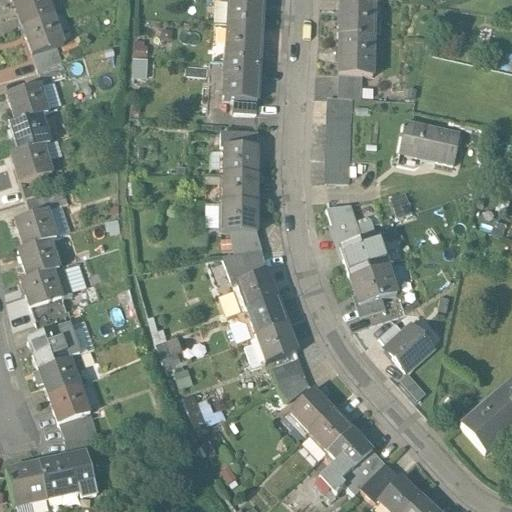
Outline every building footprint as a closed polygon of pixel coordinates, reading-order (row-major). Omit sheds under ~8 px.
[(44,0),(25,0),(11,5),(21,32),(52,22),(44,0)] [(260,0),(227,0),(225,30),(259,32),(260,0)] [(343,2),(338,1),(337,41),(370,43),(372,3),(343,2)] [(52,22),(21,32),(31,61),(54,52),(62,49),(52,22)] [(259,32),(225,30),(223,68),(257,70),(259,32)] [(370,43),(337,41),(336,81),(359,82),(369,82),(370,43)] [(133,45),(131,81),(150,82),(151,46),(133,45)] [(54,52),(31,61),(36,75),(59,68),(60,67),(54,52)] [(59,68),(36,75),(41,89),(64,81),(59,68)] [(257,70),(223,68),(221,108),(254,110),(255,110),(257,70)] [(359,82),(336,81),(336,104),(349,105),(359,105),(359,82)] [(35,91),(5,101),(13,128),(35,121),(44,119),(35,91)] [(336,104),(325,104),(325,116),(349,117),(349,105),(336,104)] [(254,110),(233,109),(232,121),(253,122),(254,110)] [(349,117),(325,116),(325,128),(348,129),(349,117)] [(13,128),(7,130),(16,158),(40,151),(44,150),(35,121),(13,128)] [(348,129),(325,128),(324,140),(348,141),(348,129)] [(456,139),(402,128),(395,159),(414,163),(414,159),(433,163),(432,167),(450,170),(456,139)] [(254,141),(217,139),(217,154),(218,154),(254,156),(254,141)] [(348,141),(324,140),(324,152),(348,153),(348,141)] [(16,158),(8,161),(16,187),(48,177),(40,151),(16,158)] [(348,153),(324,152),(323,164),(347,165),(347,163),(348,153)] [(254,156),(218,154),(218,158),(222,158),(222,180),(218,180),(218,184),(253,185),(254,156)] [(372,157),(355,156),(355,164),(347,163),(347,165),(347,169),(384,170),(385,162),(372,162),(372,157)] [(347,165),(323,164),(323,176),(347,177),(347,169),(347,165)] [(384,170),(347,169),(347,177),(347,178),(347,189),(365,190),(387,183),(384,170)] [(347,177),(323,176),(324,190),(347,189),(347,178),(347,177)] [(253,185),(218,184),(218,187),(222,187),(222,209),(217,209),(217,213),(253,214),(253,185)] [(60,193),(22,205),(27,221),(44,214),(44,216),(64,209),(60,193)] [(253,214),(217,213),(217,216),(221,216),(221,237),(217,236),(217,240),(225,240),(252,241),(253,214)] [(348,213),(324,216),(333,244),(368,232),(365,223),(353,227),(348,213)] [(27,221),(12,226),(21,256),(46,248),(53,245),(44,216),(44,214),(27,221)] [(368,232),(333,244),(338,256),(360,248),(359,245),(370,241),(368,232)] [(252,241),(225,240),(229,268),(259,262),(252,241)] [(360,248),(338,256),(348,285),(384,272),(375,243),(360,248)] [(21,256),(16,258),(24,284),(48,276),(54,274),(46,248),(21,256)] [(229,268),(217,270),(226,295),(230,294),(229,291),(265,279),(259,262),(229,268)] [(384,272),(348,285),(357,312),(379,305),(394,300),(384,272)] [(24,284),(18,286),(26,313),(28,312),(57,302),(48,276),(24,284)] [(265,279),(229,291),(230,294),(234,293),(243,315),(239,316),(240,320),(275,307),(266,279),(265,279)] [(57,302),(28,312),(33,328),(61,318),(63,318),(58,302),(57,302)] [(379,305),(357,312),(361,324),(382,316),(379,305)] [(275,307),(240,320),(241,323),(245,321),(252,341),(248,343),(249,347),(285,334),(275,307)] [(61,318),(33,328),(38,343),(65,333),(61,318)] [(393,331),(377,347),(384,355),(401,339),(393,331)] [(38,343),(26,347),(36,374),(68,363),(77,359),(67,332),(65,333),(38,343)] [(430,355),(409,332),(401,339),(384,355),(383,356),(404,379),(430,355)] [(285,334),(249,347),(250,350),(255,348),(262,368),(257,370),(258,373),(294,360),(285,334)] [(68,363),(36,374),(46,403),(78,391),(68,363)] [(511,383),(459,431),(483,458),(509,435),(509,436),(511,433),(511,383)] [(78,391),(46,403),(56,431),(87,418),(78,391)] [(207,398),(182,409),(194,437),(219,426),(207,398)] [(329,420),(308,399),(282,423),(284,425),(288,422),(307,441),(329,420)] [(87,418),(56,431),(62,446),(88,445),(94,445),(87,418)] [(349,440),(329,420),(307,441),(324,458),(321,461),(323,464),(349,440)] [(369,460),(349,440),(323,464),(325,466),(328,462),(345,480),(344,481),(345,483),(336,491),(351,507),(357,502),(366,492),(351,477),(369,460)] [(88,445),(62,446),(68,461),(84,457),(84,459),(93,457),(88,445)] [(68,461),(36,469),(45,502),(59,499),(60,503),(77,499),(79,504),(94,500),(84,459),(84,457),(68,461)] [(36,469),(3,477),(11,511),(28,511),(47,507),(45,502),(36,469)] [(397,487),(382,475),(366,492),(357,502),(368,511),(371,511),(373,511),(397,487)] [(397,487),(373,511),(374,511),(376,510),(378,511),(412,511),(418,505),(397,487)]
